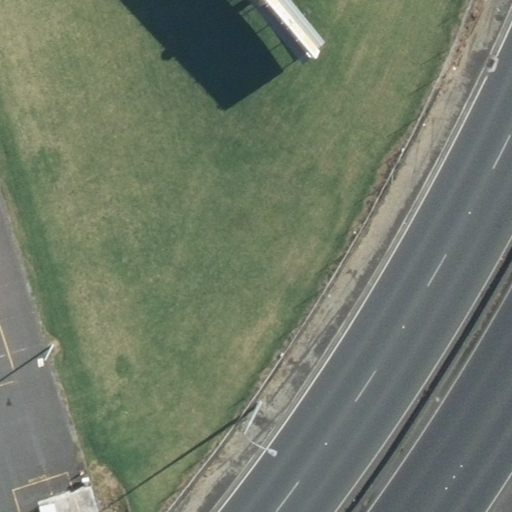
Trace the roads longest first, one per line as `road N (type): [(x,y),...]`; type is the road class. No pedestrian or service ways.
road 1 (primary): [(274,511),(364,392),(511,143)]
road 2 (primary): [(511,384),(424,511)]
